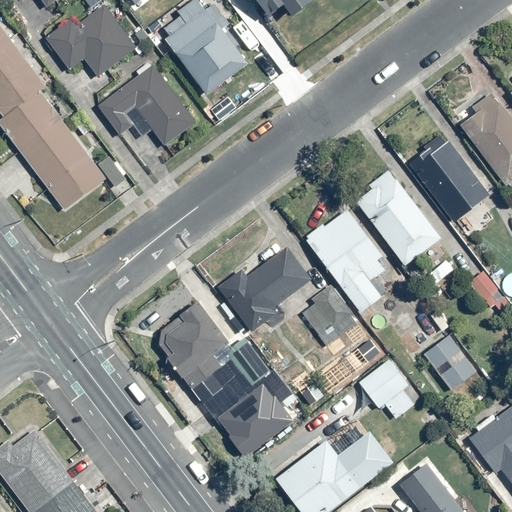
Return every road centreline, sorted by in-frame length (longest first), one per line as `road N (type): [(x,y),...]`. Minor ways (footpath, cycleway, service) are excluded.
road 1 (residential): [(46,319),(475,0)]
road 2 (secondary): [(192,511),(46,319)]
